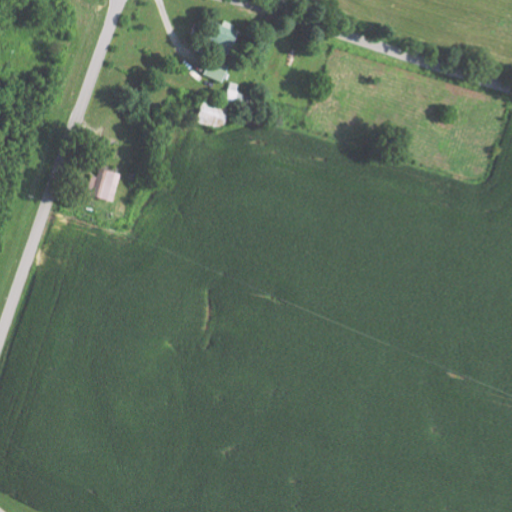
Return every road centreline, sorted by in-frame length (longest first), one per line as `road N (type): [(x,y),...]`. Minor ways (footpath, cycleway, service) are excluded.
road 1 (residential): [(0,339),(121,0)]
road 2 (residential): [(511,88),(236,0)]
